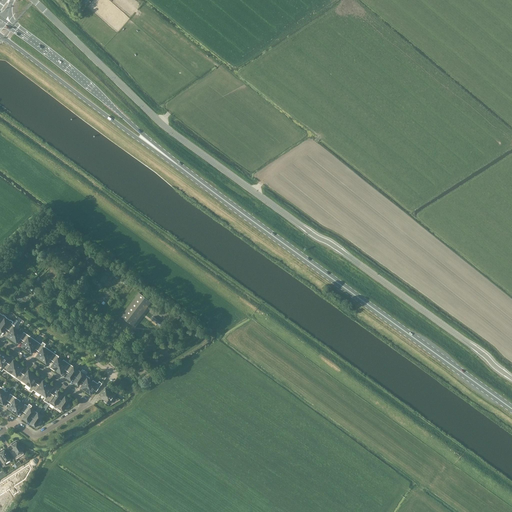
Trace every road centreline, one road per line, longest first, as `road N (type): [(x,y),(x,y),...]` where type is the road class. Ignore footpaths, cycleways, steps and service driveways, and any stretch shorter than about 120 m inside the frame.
road 1 (unclassified): [(33,0),(170,131),(511,378)]
road 2 (primary): [(511,409),(177,164)]
road 3 (primary): [(0,35),(177,164)]
road 4 (primary): [(177,164),(31,41)]
road 5 (residential): [(0,343),(86,405),(38,435),(14,422)]
